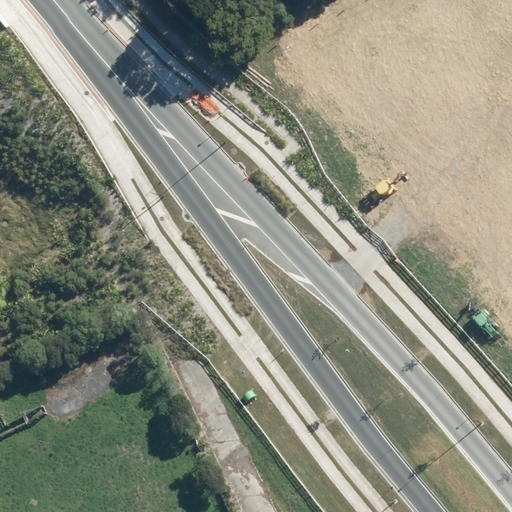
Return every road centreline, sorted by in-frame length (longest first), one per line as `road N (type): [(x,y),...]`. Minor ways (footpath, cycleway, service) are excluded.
road 1 (secondary): [(72,13),(271,208),(511,472)]
road 2 (secondary): [(434,511),(212,239),(72,13)]
